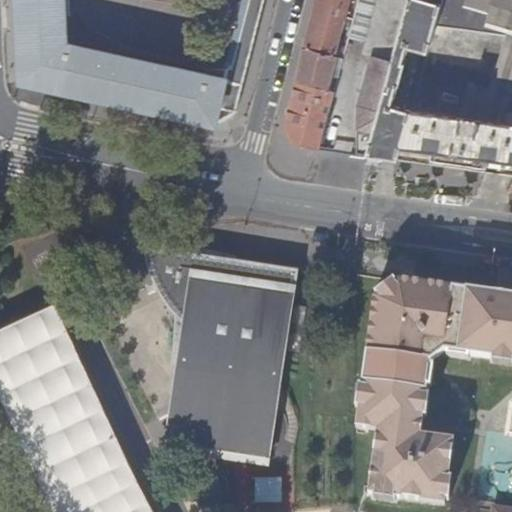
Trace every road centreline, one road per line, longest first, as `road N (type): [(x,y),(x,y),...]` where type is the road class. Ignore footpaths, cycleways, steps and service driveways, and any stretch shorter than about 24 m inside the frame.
road 1 (tertiary): [(240,193),(511,236)]
road 2 (residential): [(291,0),(240,193)]
road 3 (tertiary): [(82,163),(240,193)]
